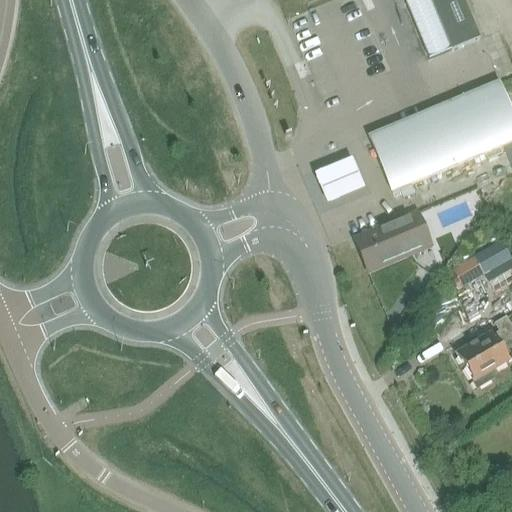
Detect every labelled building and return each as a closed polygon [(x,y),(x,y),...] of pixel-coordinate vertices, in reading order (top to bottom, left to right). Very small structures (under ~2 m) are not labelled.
[(463,0),(428,0),(434,12),(450,52),(450,53),(480,40),(463,0)] [(449,177),(447,172),(499,150),(511,144),(511,119),(498,85),(368,139),(391,195),(430,179),(432,184),(449,177)] [(511,144),(499,150),(501,156),(505,154),(511,169),(511,170),(511,144)] [(368,275),(409,258),(432,248),(418,214),(403,220),(354,241),(368,275)] [(460,287),(481,274),(473,261),(452,273),(460,287)] [(499,348),(511,340),(511,329),(506,320),(494,327),(498,334),(492,337),(490,334),(454,355),(476,392),(494,382),(491,377),(510,366),(499,348)]
